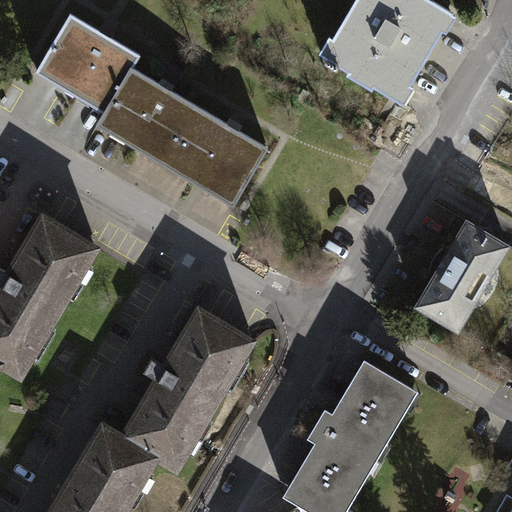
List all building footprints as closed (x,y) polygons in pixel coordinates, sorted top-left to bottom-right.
[(435,0),(349,0),(316,57),(400,98),(453,9),(435,0)] [(108,38),(74,19),(42,74),(109,113),(101,127),(241,208),(273,152),(239,133),(171,93),(137,73),(145,60),(108,38)] [(511,244),(466,215),(410,303),(456,333),(511,245),(511,244)] [(0,287),(0,362),(20,374),(96,249),(43,217),(8,273),(0,268),(0,284),(1,285),(0,287)] [(122,435),(158,456),(177,468),(251,344),(197,311),(165,364),(154,358),(146,371),(157,378),(122,435)] [(284,493),(316,511),(342,511),(417,387),(366,357),(335,408),(328,404),(310,434),(317,438),(284,493)] [(103,423),(49,511),(123,511),(158,456),(122,435),(103,423)]
